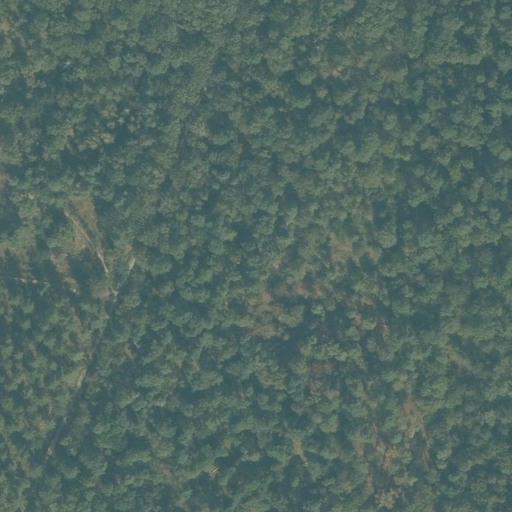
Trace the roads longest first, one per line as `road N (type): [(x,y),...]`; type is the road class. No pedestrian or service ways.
road 1 (track): [(511,323),(0,279)]
road 2 (track): [(242,0),(119,290)]
road 3 (track): [(119,290),(23,511)]
